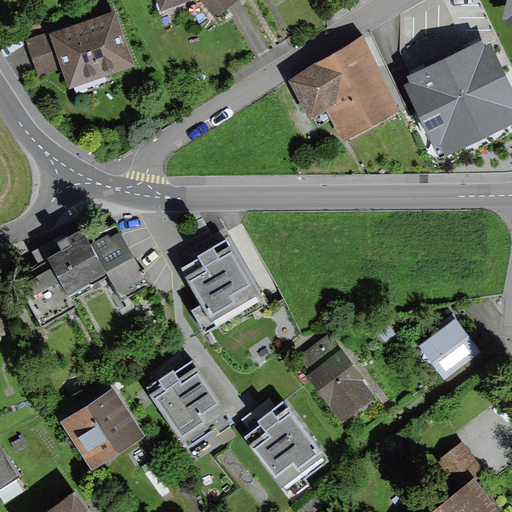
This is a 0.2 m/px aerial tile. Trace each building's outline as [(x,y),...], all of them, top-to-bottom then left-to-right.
[(56,32),(28,42),(34,58),(60,49),(72,82),(128,63),(112,16),(98,21),(97,19),(77,25),(78,28),(57,35),(56,32)] [(397,106),(362,36),(317,64),(291,81),(310,117),(328,108),(342,135),(397,106)] [(441,140),(459,132),(461,137),(496,120),(493,115),(511,106),(483,49),(466,57),(460,46),(425,63),(431,74),(413,83),(441,140)] [(87,239),(81,229),(67,237),(67,236),(57,241),(62,249),(48,257),(49,259),(40,264),(43,269),(18,283),(40,324),(77,305),(69,291),(105,272),(121,300),(149,285),(115,224),(87,239)] [(225,238),(198,254),(199,257),(181,267),(202,303),(191,309),(205,332),(242,311),(238,305),(257,294),(225,238)] [(474,350),(454,324),(430,343),(449,368),(474,350)] [(387,344),(397,337),(389,327),(379,334),(387,344)] [(331,347),(325,339),(303,355),(309,363),(307,365),(343,413),(366,395),(342,363),(346,360),(334,344),(331,347)] [(192,359),(174,371),(173,368),(146,386),(187,447),(212,430),(208,423),(227,411),(192,359)] [(94,457),(133,432),(111,397),(72,422),(94,457)] [(283,400),(258,419),(261,423),(244,435),(282,485),(300,472),(304,478),(328,460),(283,400)] [(0,488),(20,476),(0,444),(0,488)] [(461,449),(445,462),(460,482),(477,469),(461,449)] [(428,503),(439,494),(433,486),(422,495),(428,503)] [(483,511),(470,495),(448,511),(483,511)] [(84,511),(73,497),(51,511),(84,511)]
